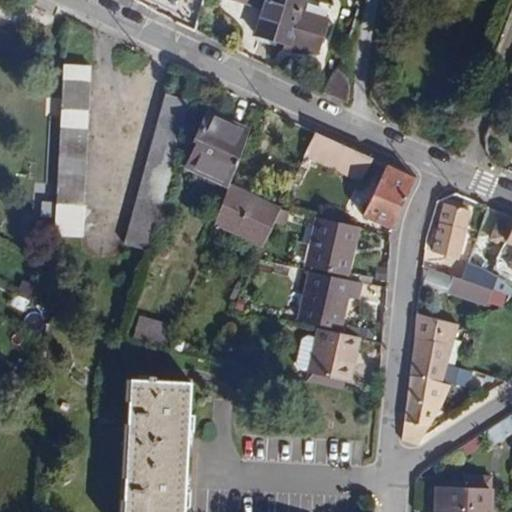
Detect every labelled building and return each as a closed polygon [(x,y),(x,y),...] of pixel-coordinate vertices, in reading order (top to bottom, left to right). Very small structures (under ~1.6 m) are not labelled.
[(303,0),(251,0),(243,29),(316,52),(326,18),(301,9),(303,0)] [(89,66),(63,65),(54,235),(79,236),(89,66)] [(345,76),(340,71),(320,90),(345,102),(349,93),(349,86),(345,76)] [(149,250),(190,101),(165,95),(125,243),(149,250)] [(228,184),(248,129),(207,110),(193,141),(196,142),(185,167),(227,186),(228,184)] [(371,157),(315,131),(305,153),(359,181),(371,157)] [(412,177),(387,165),(363,216),(391,227),(391,224),(412,177)] [(279,208),(228,184),(227,186),(213,222),(262,245),(279,208)] [(457,252),(469,216),(448,209),(436,245),(457,252)] [(358,226),(317,217),(307,265),(347,274),(358,226)] [(511,226),(505,243),(496,258),(499,260),(497,267),(509,272),(510,268),(511,268),(511,226)] [(483,254),(471,250),(467,262),(479,266),(483,254)] [(492,288),(496,275),(479,266),(467,262),(461,278),(492,288)] [(360,282),(309,271),(299,319),(339,328),(346,297),(356,298),(360,282)] [(486,304),(492,288),(461,278),(452,275),(447,292),(486,304)] [(166,345),(171,323),(135,313),(128,336),(166,345)] [(447,363),(456,329),(458,324),(417,313),(410,375),(442,382),(447,363)] [(307,379),(342,387),(344,380),(350,352),(356,353),(359,336),(318,327),(307,379)] [(350,381),(356,353),(350,352),(344,380),(350,381)] [(471,369),(466,368),(447,363),(442,382),(410,375),(402,439),(419,444),(442,402),(450,384),(467,387),(471,369)] [(182,511),(190,381),(129,379),(123,511),(182,511)] [(511,414),(483,433),(491,446),(511,432),(511,414)] [(464,490),(490,492),(491,479),(464,478),(464,490)] [(489,511),(490,492),(464,490),(436,490),(434,511),(489,511)]
